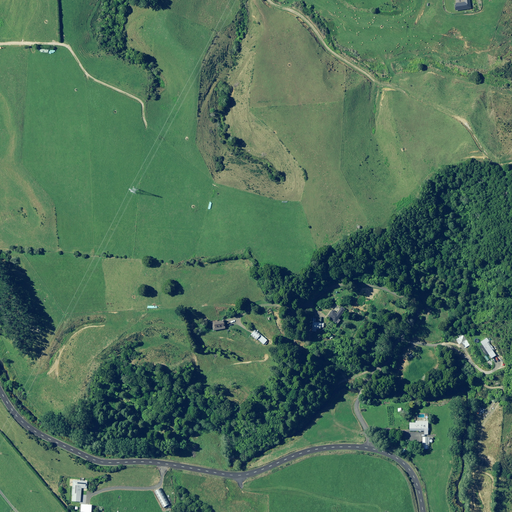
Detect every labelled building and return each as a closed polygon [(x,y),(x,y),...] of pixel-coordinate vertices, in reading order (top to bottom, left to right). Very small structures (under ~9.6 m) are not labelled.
[(345,309),(341,307),(337,313),(332,310),(328,316),(332,319),(331,319),(338,324),(340,320),(338,319),(345,309)] [(321,317),(313,316),(312,331),(316,332),(316,329),(320,329),(320,327),(324,327),(324,323),(320,323),(321,317)] [(225,329),(224,321),(212,323),(213,331),(225,329)] [(267,340),(255,330),(251,335),(259,341),(264,344),(267,340)] [(494,350),(487,338),(481,342),(484,347),(482,348),(484,352),(486,351),(488,354),(494,350)] [(421,432),(421,431),(424,431),(424,434),(428,434),(428,431),(429,431),(429,428),(428,428),(428,421),(416,421),(416,423),(410,423),(409,431),(419,431),(419,432),(421,432)] [(73,480),(73,483),(73,486),(72,486),(72,495),(72,501),(80,502),(81,488),(86,488),(87,481),(73,480)] [(169,504),(161,489),(155,492),(163,508),(169,504)]
